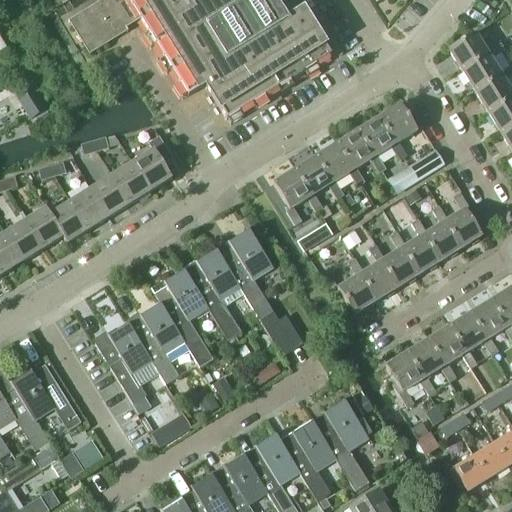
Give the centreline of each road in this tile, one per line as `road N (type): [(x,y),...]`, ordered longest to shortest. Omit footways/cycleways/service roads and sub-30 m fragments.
road 1 (residential): [(32,309),(392,72)]
road 2 (residential): [(139,480),(317,367)]
road 3 (residential): [(139,480),(32,309)]
road 4 (residential): [(511,228),(410,60)]
road 5 (residential): [(387,333),(511,258)]
